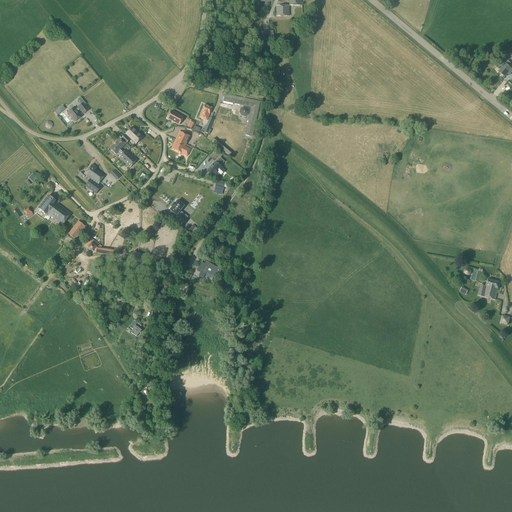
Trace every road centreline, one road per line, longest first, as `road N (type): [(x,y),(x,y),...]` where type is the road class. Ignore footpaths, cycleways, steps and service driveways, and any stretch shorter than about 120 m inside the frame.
road 1 (unclassified): [(0,101),(34,134),(88,135),(174,84),(199,39),(204,0)]
road 2 (tertiary): [(511,118),(372,0)]
